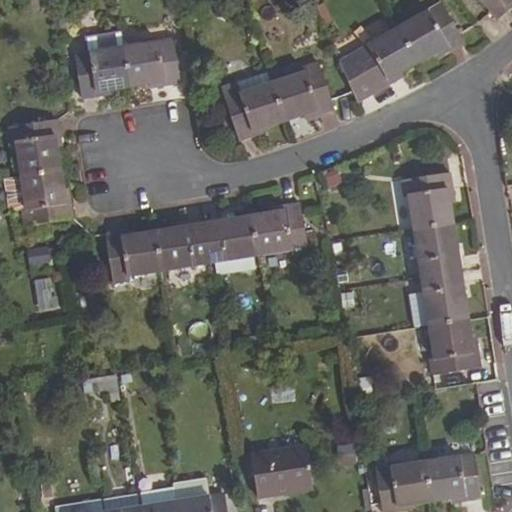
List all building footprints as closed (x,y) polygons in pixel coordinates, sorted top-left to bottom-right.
[(511,0),(478,0),(494,18),(511,2),(511,0)] [(440,2),(397,27),(417,63),(439,49),(441,53),(462,42),(440,2)] [(395,74),(417,63),(397,27),(337,60),(356,102),(397,79),(395,74)] [(89,52),(124,47),(121,30),(86,35),(89,52)] [(155,86),(178,82),(171,40),(124,47),(130,86),(154,82),(155,86)] [(105,90),(130,86),(124,47),(89,52),(76,54),(83,97),(105,93),(105,90)] [(331,108),(318,63),(302,67),(303,72),(271,82),(283,120),(307,113),(308,115),(331,108)] [(259,128),(283,120),(271,82),(268,72),(220,87),(238,139),(260,132),(259,128)] [(60,168),(55,143),(60,142),(56,120),(7,128),(10,142),(14,142),(19,174),(60,168)] [(71,217),(67,194),(64,195),(60,168),(19,174),(24,207),(21,208),(24,224),(71,217)] [(335,172),(322,173),(324,187),(337,185),(335,172)] [(412,228),(452,221),(448,197),(453,196),(449,172),(400,180),(403,196),(407,196),(412,228)] [(24,207),(19,174),(2,177),(8,210),(21,208),(24,207)] [(277,211),(248,216),(255,255),(290,250),(291,255),(305,253),(298,203),(276,206),(277,211)] [(255,255),(248,216),(200,224),(206,263),(255,255)] [(460,272),(452,221),(412,228),(419,278),(460,272)] [(206,263),(200,224),(153,230),(159,270),(206,263)] [(50,236),(48,225),(26,228),(29,240),(50,236)] [(159,270),(153,230),(130,234),(129,229),(104,233),(112,282),(128,280),(127,275),(159,270)] [(48,260),(45,247),(28,251),(30,263),(48,260)] [(467,320),(460,272),(419,278),(427,326),(467,320)] [(51,278),(34,280),(38,310),(55,307),(51,278)] [(405,280),(412,328),(427,326),(419,278),(405,280)] [(470,344),(467,320),(427,326),(432,356),(429,357),(431,373),(478,365),(475,342),(470,344)] [(311,488),(305,445),(251,454),(258,496),(311,488)] [(479,496),(472,454),(426,461),(432,500),(456,496),(457,500),(479,496)] [(432,500),(426,461),(374,469),(380,511),(384,511),(404,509),(404,504),(432,500)] [(205,495),(204,484),(172,489),(173,500),(205,495)] [(173,500),(171,486),(138,492),(140,505),(173,500)] [(225,511),(222,493),(173,500),(175,511),(225,511)] [(138,511),(136,495),(129,496),(130,506),(102,511),(138,511)] [(102,500),(104,510),(130,506),(129,496),(102,500)] [(100,498),(66,503),(67,511),(93,511),(102,511),(100,498)] [(175,511),(173,500),(138,505),(139,511),(175,511)] [(67,511),(66,503),(53,505),(54,511),(67,511)]
